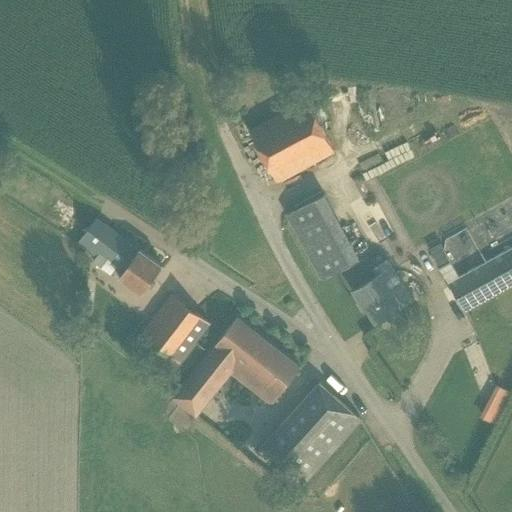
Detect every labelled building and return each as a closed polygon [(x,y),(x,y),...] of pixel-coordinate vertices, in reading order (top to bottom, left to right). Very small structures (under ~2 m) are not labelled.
[(258,103),(240,113),(241,115),(277,181),(333,151),(296,82),(258,103)] [(321,190),(284,211),(322,281),(359,260),(321,190)] [(78,243),(80,244),(97,257),(94,262),(110,274),(112,272),(116,266),(109,260),(125,240),(96,218),(78,243)] [(125,240),(109,260),(116,266),(112,272),(142,293),(162,266),(139,249),(139,250),(125,240)] [(482,303),(511,286),(511,247),(458,278),(440,244),(429,250),(464,313),(482,303)] [(373,268),(378,275),(353,291),(361,304),(362,303),(375,323),(411,300),(386,260),(373,268)] [(173,295),(160,310),(142,334),(179,362),(209,323),(173,295)] [(236,318),(176,394),(174,396),(195,413),(231,368),(273,401),(299,368),(236,318)] [(261,445),(280,463),(302,483),(359,420),(319,383),(261,445)] [(487,403),(503,411),(511,393),(511,392),(496,384),(487,403)]
